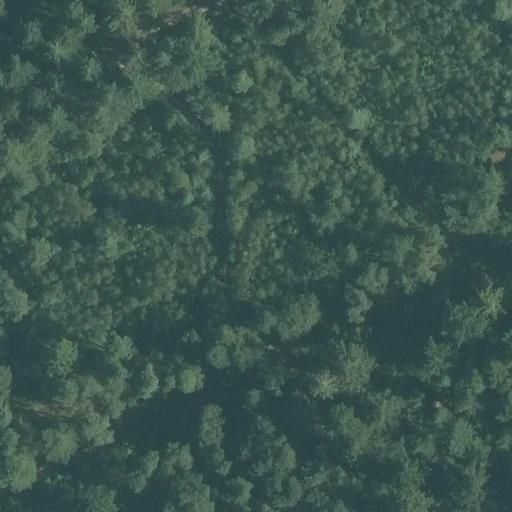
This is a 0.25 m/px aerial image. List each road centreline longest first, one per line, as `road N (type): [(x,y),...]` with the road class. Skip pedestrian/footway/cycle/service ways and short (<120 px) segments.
road 1 (track): [(12,0),(59,11),(211,150),(223,282),(294,370),(348,511)]
road 2 (track): [(216,0),(490,284)]
road 3 (track): [(0,90),(195,0)]
